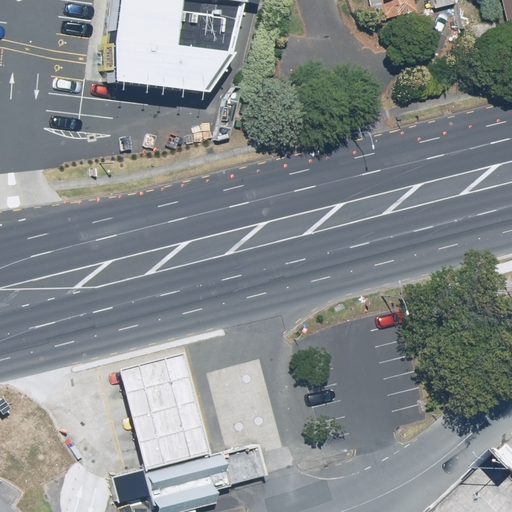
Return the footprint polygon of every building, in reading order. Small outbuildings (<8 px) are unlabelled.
[(113,0),(107,82),(163,90),(198,96),(225,56),(232,0),(113,0)] [(511,0),(504,0),(498,2),(507,37),(511,35),(511,0)] [(426,17),(422,41),(459,46),(462,22),(426,17)] [(495,21),(471,29),(477,47),(501,40),(495,21)] [(116,371),(141,472),(205,456),(180,356),(116,371)] [(141,472),(105,480),(111,503),(148,494),(151,507),(224,488),(223,484),(261,474),(254,446),(219,455),(218,452),(205,456),(141,472)] [(511,511),(511,466),(501,454),(437,511),(511,511)]
